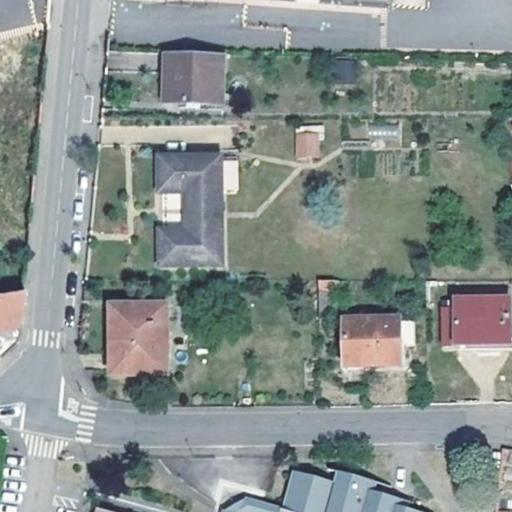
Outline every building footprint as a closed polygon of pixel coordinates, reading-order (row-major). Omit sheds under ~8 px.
[(226,105),(226,56),(166,55),(165,104),(226,105)] [(334,64),(333,87),(357,88),(358,65),(334,64)] [(370,126),(370,136),(397,136),(397,125),(370,126)] [(295,126),(295,159),(320,159),(320,126),(295,126)] [(222,156),(159,157),(160,194),(186,193),(187,229),(161,230),(162,267),(224,266),(222,156)] [(319,291),(336,291),(336,280),(319,280),(319,291)] [(21,290),(0,293),(0,329),(8,328),(18,320),(21,290)] [(336,291),(319,291),(319,312),(337,312),(336,291)] [(511,344),(511,298),(457,299),(457,345),(511,344)] [(170,374),(168,304),(113,305),(114,375),(170,374)] [(414,343),(413,317),(345,319),(347,367),(403,366),(403,343),(414,343)] [(101,511),(97,511),(96,511),(417,511),(408,510),(410,502),(374,492),(376,483),(338,473),(335,484),(296,474),(286,511),(289,511),(101,511)] [(289,511),(286,511),(246,500),(227,511),(289,511)]
